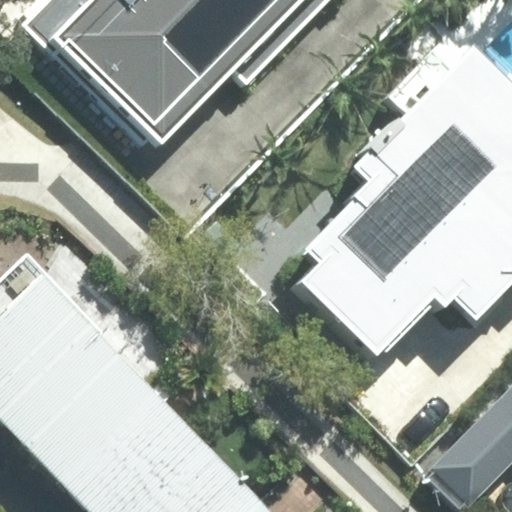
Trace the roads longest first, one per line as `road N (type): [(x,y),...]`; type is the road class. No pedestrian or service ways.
road 1 (unknown): [(412,511),(70,200),(0,185)]
road 2 (unknown): [(168,186),(362,0)]
